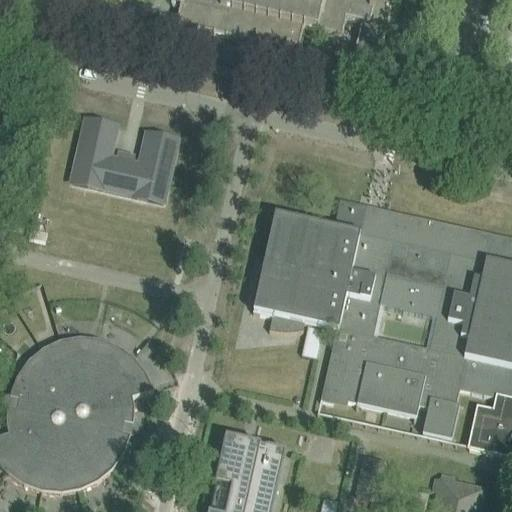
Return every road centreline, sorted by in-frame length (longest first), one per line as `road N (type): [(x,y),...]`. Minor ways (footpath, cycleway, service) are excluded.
road 1 (residential): [(511,174),(250,116)]
road 2 (residential): [(250,116),(23,62)]
road 3 (residential): [(162,511),(210,300)]
road 4 (residential): [(0,253),(210,300)]
road 5 (residential): [(210,300),(250,116)]
